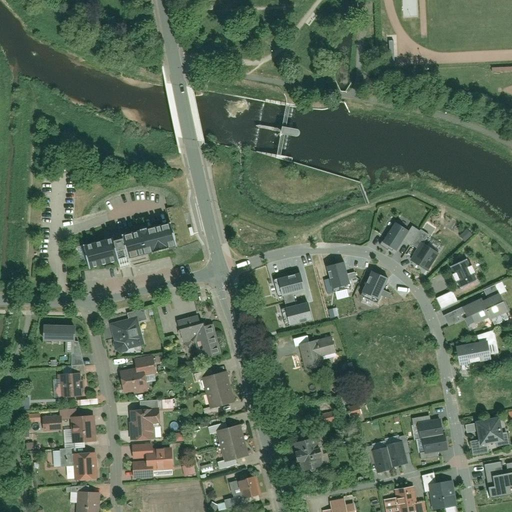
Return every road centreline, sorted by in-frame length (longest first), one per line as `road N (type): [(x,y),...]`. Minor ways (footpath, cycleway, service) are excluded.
road 1 (residential): [(219,270),(317,249),(374,257),(401,274),(437,337),(469,511)]
road 2 (tertiary): [(219,270),(160,0)]
road 3 (tertiary): [(279,511),(219,270)]
road 4 (residential): [(91,301),(115,511)]
road 5 (residential): [(91,301),(219,270)]
